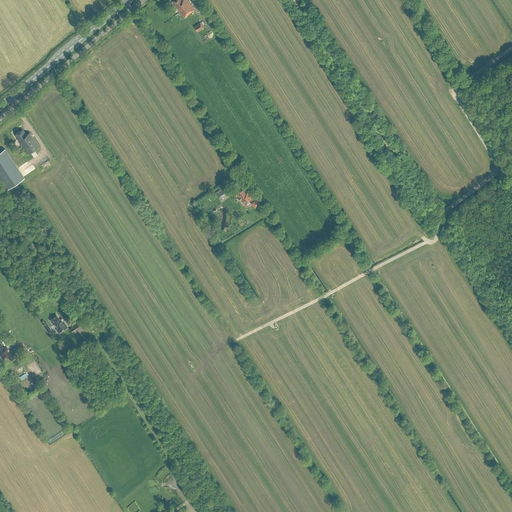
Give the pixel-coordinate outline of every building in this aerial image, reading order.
[(184,17),(195,9),(187,0),(172,0),(176,5),(175,5),(184,17)] [(197,31),(204,27),(201,22),(194,26),(197,31)] [(27,153),(39,146),(29,132),(26,134),(22,129),(15,134),(18,138),(17,139),(27,153)] [(0,180),(6,189),(24,177),(4,148),(0,150),(0,180)] [(225,185),(215,192),(220,199),(230,192),(225,185)] [(236,193),(244,204),(249,200),(251,203),(252,202),(255,207),(260,203),(257,199),(256,199),(254,196),(252,198),(248,192),(246,194),(242,189),(236,193)] [(62,320),(61,319),(59,320),(56,315),(49,319),(53,324),(54,323),(57,328),(56,329),(58,333),(67,327),(62,320)] [(77,328),(74,324),(69,328),(73,334),(78,330),(79,331),(80,333),(85,329),(84,327),(82,325),(77,328)] [(0,360),(2,359),(11,353),(6,346),(3,347),(0,343),(0,342),(0,360)] [(15,347),(13,348),(12,349),(19,360),(24,357),(23,355),(21,356),(15,347)] [(28,365),(34,377),(41,373),(34,361),(28,365)]
